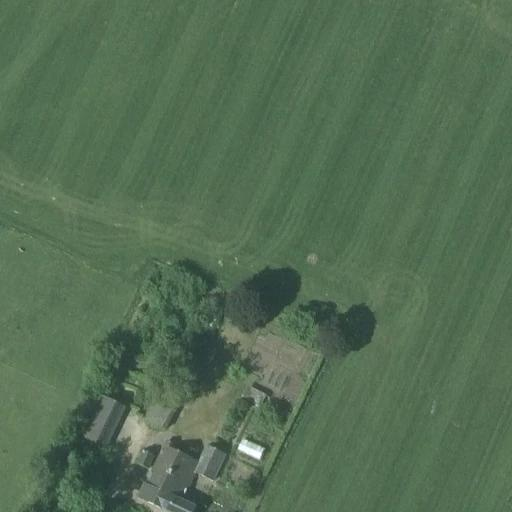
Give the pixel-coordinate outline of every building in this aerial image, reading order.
[(272,363),(282,340),(256,328),(245,351),(272,363)] [(144,419),(166,430),(181,401),(158,390),(144,419)] [(77,437),(104,450),(123,410),(96,397),(77,437)] [(252,455),(257,443),(237,435),(232,446),(252,455)] [(138,498),(167,511),(192,511),(195,508),(182,502),(195,474),(212,482),(225,455),(206,446),(198,462),(172,450),(174,445),(166,441),(146,484),(145,484),(138,498)] [(136,464),(148,470),(154,457),(143,452),(136,464)]
